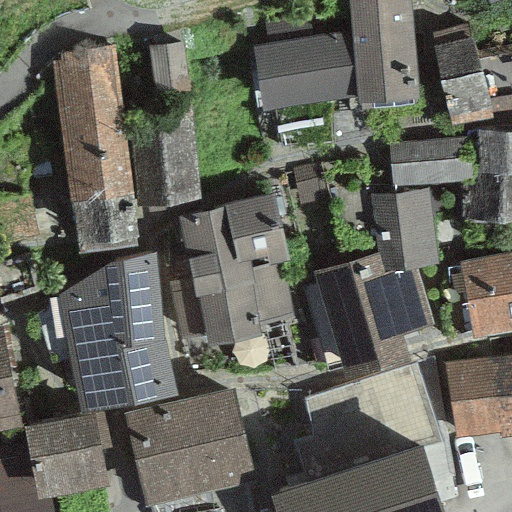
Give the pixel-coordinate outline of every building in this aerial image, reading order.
[(356,98),(356,104),(417,100),(410,0),(348,0),(350,33),(356,98)] [(430,33),(450,126),(492,119),(491,114),(475,51),(467,22),(430,33)] [(356,98),(350,33),(253,46),(261,113),(356,98)] [(182,44),(147,48),(154,97),(188,92),(182,44)] [(69,204),(133,196),(114,45),(58,52),(59,61),(51,62),(69,204)] [(511,45),(475,51),(491,114),(511,109),(511,45)] [(187,111),(127,119),(138,209),(199,201),(187,111)] [(511,130),(477,132),(477,140),(389,143),(390,186),(462,184),(464,225),(511,223),(511,130)] [(429,189),(368,195),(376,255),(378,255),(384,275),(417,268),(437,265),(429,189)] [(69,204),(77,254),(137,246),(133,196),(69,204)] [(273,196),(223,207),(237,264),(249,261),(266,257),(268,266),(275,264),(282,262),(288,261),(273,196)] [(195,299),(198,298),(254,286),(250,269),(249,261),(237,264),(223,207),(177,218),(195,299)] [(58,296),(79,412),(105,409),(111,409),(177,397),(163,340),(157,252),(114,262),(58,296)] [(511,253),(458,263),(472,339),(511,330),(511,253)] [(312,273),(344,382),(409,360),(400,337),(433,326),(417,268),(384,275),(378,255),(376,255),(312,273)] [(254,286),(198,298),(207,350),(261,336),(259,326),(291,317),(282,262),(275,264),(268,266),(250,269),(254,286)] [(0,326),(0,431),(22,428),(1,326),(0,326)] [(511,336),(511,355),(443,362),(454,440),(501,434),(501,439),(511,437),(511,336)] [(122,414),(144,507),(255,482),(233,388),(122,414)] [(103,412),(25,427),(26,431),(23,431),(25,437),(36,500),(49,497),(108,485),(101,450),(110,448),(103,412)] [(25,437),(0,441),(0,511),(51,511),(49,497),(36,500),(25,437)] [(269,498),(273,511),(442,511),(421,445),(279,490),(280,495),(269,498)]
